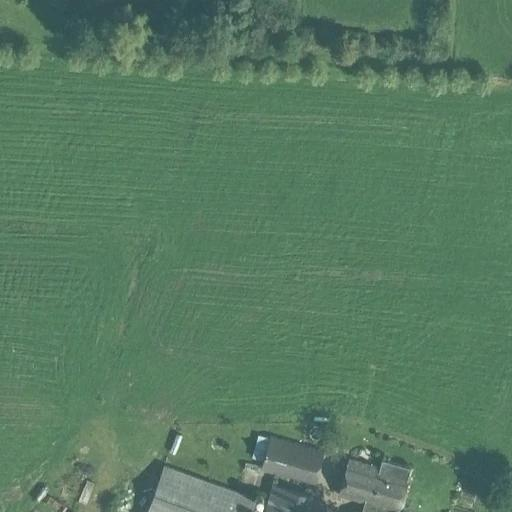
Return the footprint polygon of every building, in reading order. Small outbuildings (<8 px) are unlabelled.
[(266,436),(260,468),(310,477),(316,445),(266,436)] [(397,511),(410,468),(383,460),(381,468),(350,459),(340,495),(366,503),(397,511)] [(445,491),(467,505),(478,488),(456,473),(445,491)] [(236,509),(242,492),(198,478),(193,495),(205,499),(202,510),(208,511),(234,511),(236,509)] [(203,511),(143,489),(134,511),(203,511)] [(396,511),(397,511),(366,503),(362,511),(396,511)]
